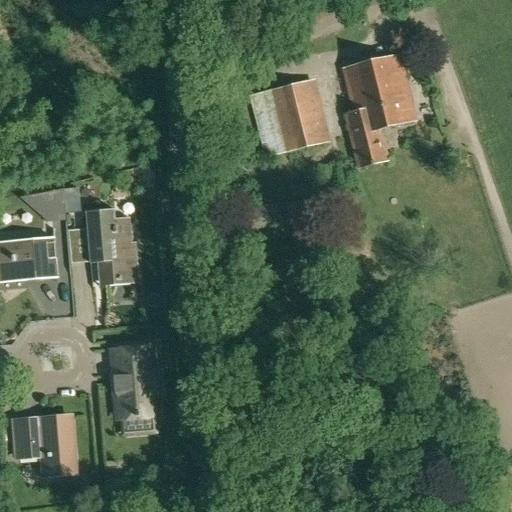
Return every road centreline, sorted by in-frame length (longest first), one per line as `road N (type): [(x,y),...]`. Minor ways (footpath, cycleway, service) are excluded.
road 1 (unclassified): [(215,511),(171,89),(150,0)]
road 2 (track): [(171,89),(391,0)]
road 3 (residential): [(24,359),(40,342),(72,341),(80,352),(72,376),(41,377)]
